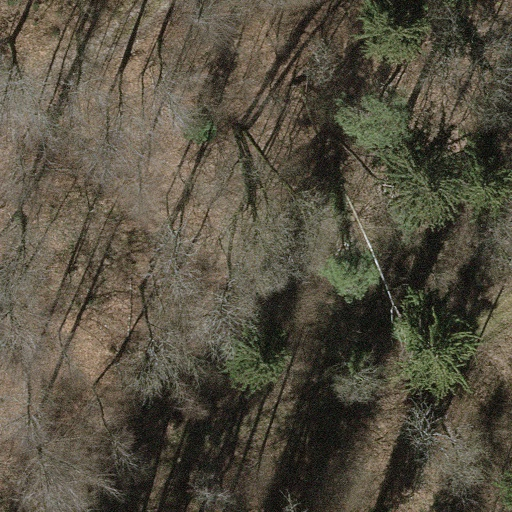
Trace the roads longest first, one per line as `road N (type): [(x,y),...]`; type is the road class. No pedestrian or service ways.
road 1 (track): [(99,511),(414,363),(511,294)]
road 2 (track): [(170,0),(0,110)]
